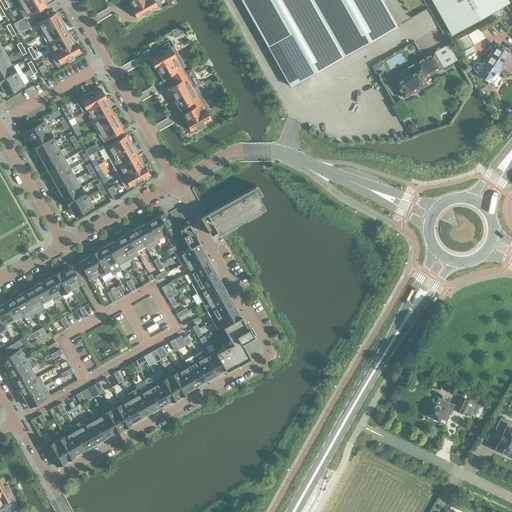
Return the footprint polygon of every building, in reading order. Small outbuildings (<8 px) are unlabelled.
[(45,2),(43,0),(31,0),(21,6),(27,16),(45,6),(43,2),(45,2)] [(130,7),(137,18),(144,14),(145,16),(150,12),(149,11),(160,5),(156,0),(129,0),(128,0),(132,6),(130,7)] [(242,0),(292,87),(398,27),(383,0),(242,0)] [(433,0),(453,35),(510,3),(508,0),(433,0)] [(37,23),(43,34),(63,22),(59,15),(57,16),(55,13),(37,23)] [(27,22),(24,17),(13,24),(16,29),(27,22)] [(29,28),(30,28),(27,22),(16,29),(19,34),(29,28)] [(43,34),(48,43),(67,33),(65,30),(67,29),(63,22),(43,34)] [(480,27),(457,40),(463,51),(485,38),(480,27)] [(51,55),(74,42),(70,35),(69,36),(67,33),(48,43),(54,53),(51,55)] [(149,59),(154,67),(177,54),(169,39),(156,46),(159,51),(156,53),(157,55),(149,59)] [(74,42),(51,55),(57,66),(67,60),(68,62),(81,54),(74,42)] [(465,57),(475,52),(472,46),(463,51),(465,57)] [(492,82),(510,55),(496,46),(483,65),(480,63),(478,63),(475,64),(474,66),(474,68),(476,70),(479,72),(478,73),(492,82)] [(424,58),(423,58),(424,59),(428,65),(420,70),(420,69),(419,70),(397,82),(396,83),(397,83),(400,89),(397,91),(400,97),(404,95),(404,97),(405,97),(427,84),(428,84),(428,83),(427,83),(425,78),(443,68),(444,68),(443,67),(435,53),(435,52),(434,52),(424,58)] [(163,79),(169,75),(171,74),(173,79),(187,71),(184,73),(181,68),(184,66),(177,54),(154,67),(159,76),(161,75),(163,79)] [(11,66),(6,57),(0,60),(0,73),(12,66),(12,65),(11,66)] [(43,65),(38,68),(44,79),(50,76),(43,65)] [(0,85),(18,75),(12,66),(0,73),(0,85)] [(176,84),(168,88),(170,92),(169,92),(172,99),(196,86),(187,71),(173,79),(176,84)] [(0,85),(0,86),(1,85),(6,95),(23,85),(18,75),(0,85)] [(196,86),(172,99),(176,106),(178,105),(180,109),(188,104),(190,109),(204,101),(196,86)] [(77,102),(83,112),(106,99),(100,89),(93,93),(92,91),(86,94),(87,96),(77,102)] [(86,111),(92,120),(110,110),(109,107),(110,106),(106,99),(83,112),(83,113),(86,111)] [(204,101),(190,109),(182,114),(186,119),(184,120),(190,131),(197,127),(198,129),(204,125),(203,124),(210,120),(205,110),(208,108),(204,101)] [(68,121),(73,117),(66,104),(60,107),(61,108),(61,107),(68,121)] [(92,120),(97,130),(117,119),(113,112),(112,113),(110,110),(92,120)] [(121,126),(117,119),(97,130),(103,141),(122,130),(120,127),(121,126)] [(32,140),(31,141),(49,131),(44,121),(27,131),(32,140)] [(76,122),(70,125),(74,131),(77,128),(79,127),(76,122)] [(413,122),(407,125),(412,134),(418,131),(413,122)] [(49,131),(31,141),(37,151),(55,141),(49,131)] [(103,148),(109,158),(132,145),(128,138),(127,139),(125,135),(103,148)] [(55,141),(37,151),(42,160),(59,151),(54,142),(55,141)] [(86,153),(88,156),(99,150),(96,144),(95,144),(95,145),(85,151),(86,153)] [(109,158),(115,168),(136,156),(135,153),(136,152),(132,145),(109,158)] [(59,151),(42,160),(47,170),(64,160),(59,151)] [(115,168),(120,178),(143,165),(139,158),(138,159),(136,156),(115,168)] [(64,160),(47,170),(53,179),(70,169),(64,160)] [(143,165),(120,178),(126,188),(136,182),(137,184),(143,181),(142,179),(149,175),(143,165)] [(70,169),(53,179),(58,188),(75,179),(70,169)] [(75,179),(58,188),(63,198),(81,188),(81,187),(80,188),(75,179)] [(112,186),(107,189),(113,199),(113,200),(119,197),(118,196),(112,186)] [(81,188),(63,198),(68,207),(87,197),(81,188)] [(217,235),(223,232),(223,233),(235,226),(235,225),(246,219),(258,213),(258,212),(264,209),(254,191),(214,213),(208,217),(206,213),(199,217),(210,235),(215,232),(217,235)] [(87,197),(68,207),(69,208),(70,207),(75,216),(92,207),(87,197)] [(164,213),(154,218),(164,236),(174,231),(164,213)] [(154,218),(145,223),(156,244),(157,243),(155,240),(163,235),(164,236),(154,218)] [(145,223),(135,229),(147,249),(156,244),(145,223)] [(192,230),(188,224),(188,223),(182,227),(178,229),(188,247),(189,247),(198,242),(195,236),(197,236),(193,230),(192,230)] [(135,229),(126,234),(137,254),(138,254),(136,251),(145,246),(146,249),(147,249),(135,229)] [(126,234),(117,239),(128,260),(137,254),(126,234)] [(128,260),(117,239),(107,245),(119,265),(128,260)] [(202,252),(201,249),(197,243),(199,242),(198,242),(189,247),(188,247),(175,254),(181,264),(202,252)] [(107,245),(98,250),(110,271),(108,267),(116,262),(118,265),(119,265),(107,245)] [(110,271),(98,250),(88,255),(100,277),(110,271)] [(208,261),(202,252),(181,264),(184,263),(189,272),(208,261)] [(100,277),(88,255),(88,256),(88,257),(79,262),(89,279),(98,274),(100,277)] [(213,271),(211,268),(208,261),(189,272),(194,281),(191,283),(213,271)] [(70,289),(80,284),(71,267),(61,272),(61,271),(60,271),(70,289)] [(70,289),(60,271),(51,277),(62,297),(63,297),(61,294),(70,289)] [(218,280),(213,271),(191,283),(197,292),(218,280)] [(51,277),(41,282),(53,302),(62,297),(51,277)] [(224,289),(222,286),(218,280),(197,292),(202,302),(224,289)] [(41,282),(32,287),(43,307),(53,302),(41,282)] [(43,307),(32,287),(23,293),(34,313),(43,307)] [(229,299),(224,289),(202,302),(207,311),(229,299)] [(34,313),(23,293),(13,298),(25,318),(34,313)] [(25,318),(13,298),(4,303),(13,320),(22,315),(24,318),(25,318)] [(234,308),(233,305),(229,299),(207,311),(213,321),(234,308)] [(4,303),(0,305),(0,318),(6,330),(7,330),(5,325),(13,320),(4,303)] [(239,317),(234,308),(213,321),(218,330),(241,317),(240,317),(239,317)] [(237,365),(250,358),(241,343),(253,336),(249,328),(247,329),(241,317),(218,330),(223,328),(229,340),(236,336),(238,341),(228,346),(216,353),(215,350),(214,350),(226,371),(237,365)] [(185,329),(195,323),(193,318),(182,324),(185,329)] [(25,359),(19,349),(2,359),(8,369),(25,359)] [(215,374),(216,374),(225,369),(226,371),(214,350),(205,356),(215,374)] [(216,374),(215,374),(205,356),(196,361),(194,358),(206,380),(216,374)] [(196,384),(197,385),(206,380),(194,358),(184,363),(196,384)] [(8,369),(13,378),(30,369),(25,359),(8,369)] [(197,385),(196,384),(184,363),(175,369),(188,392),(189,391),(188,390),(197,385)] [(13,378),(18,388),(39,376),(38,376),(35,378),(30,369),(13,378)] [(166,374),(178,396),(179,397),(188,392),(175,369),(166,374)] [(179,397),(178,396),(166,374),(156,379),(169,402),(179,397)] [(18,388),(24,397),(44,386),(39,376),(18,388)] [(147,385),(159,405),(159,406),(168,401),(169,403),(169,402),(156,379),(147,385)] [(159,406),(159,405),(147,385),(146,385),(148,388),(139,393),(150,412),(159,406)] [(24,397),(29,407),(49,395),(44,386),(24,397)] [(140,416),(140,417),(150,412),(139,393),(130,398),(140,416)] [(455,409),(461,412),(463,413),(469,400),(461,396),(455,409)] [(438,397),(436,403),(433,402),(427,414),(439,420),(441,417),(447,420),(455,404),(438,397)] [(140,417),(140,416),(130,398),(121,403),(119,400),(132,424),(132,423),(131,422),(140,417)] [(122,428),(122,429),(132,424),(119,400),(109,406),(122,428)] [(72,401),(70,402),(74,410),(78,407),(77,405),(75,406),(72,401)] [(122,429),(122,428),(109,406),(100,411),(113,434),(122,429)] [(90,416),(102,437),(103,438),(112,433),(112,434),(113,434),(100,411),(90,416)] [(103,438),(102,437),(90,416),(81,422),(93,443),(103,438)] [(511,422),(501,418),(495,430),(503,434),(502,435),(503,436),(502,439),(501,438),(500,440),(501,440),(496,450),(504,453),(503,455),(511,459),(511,457),(511,456),(511,422)] [(84,448),(84,449),(93,443),(81,422),(72,427),(84,448)] [(84,449),(84,448),(72,427),(62,432),(75,455),(76,455),(75,454),(84,449)] [(65,460),(66,461),(75,455),(62,432),(62,433),(63,436),(55,441),(53,437),(53,438),(65,460)] [(66,461),(65,460),(53,438),(43,443),(56,466),(66,461)] [(0,510),(15,502),(8,490),(10,489),(7,484),(5,485),(1,478),(0,478),(0,510)]
